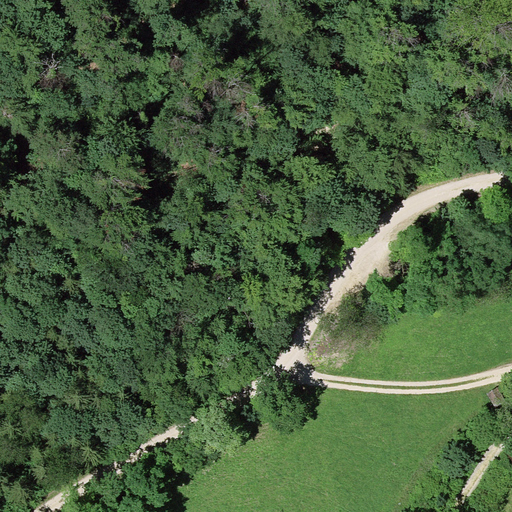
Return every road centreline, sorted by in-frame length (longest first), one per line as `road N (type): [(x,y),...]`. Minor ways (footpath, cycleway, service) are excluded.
road 1 (track): [(43,511),(284,368),(331,286),(388,219),(442,190),(511,175)]
road 2 (track): [(511,371),(400,387),(284,368)]
